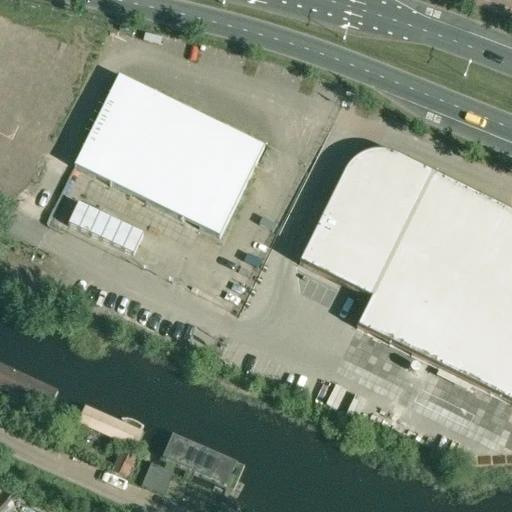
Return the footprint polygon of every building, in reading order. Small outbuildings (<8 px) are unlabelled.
[(0,133),(14,140),(59,49),(2,20),(0,19),(0,133)] [(119,78),(74,169),(74,170),(219,241),(264,149),(258,146),(119,78)] [(349,165),(299,268),(370,304),(354,334),(511,412),(511,204),(405,153),(396,149),(387,147),(381,146),(373,146),(368,147),(363,149),(358,153),(352,160),(349,165)] [(316,332),(310,350),(419,387),(422,380),(377,365),(382,349),(336,333),(334,338),(316,332)] [(2,364),(0,367),(0,391),(45,411),(55,388),(2,364)] [(86,409),(79,426),(136,449),(143,431),(86,409)] [(54,427),(38,420),(30,437),(44,444),(49,435),(50,435),(54,427)] [(173,438),(170,443),(161,462),(231,494),(243,470),(173,438)] [(112,473),(126,479),(133,464),(119,457),(112,473)]
